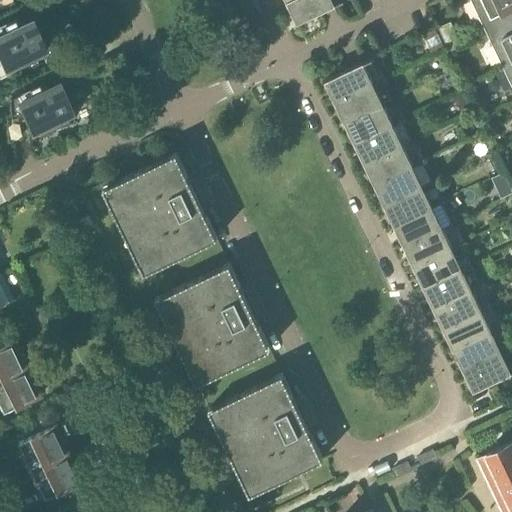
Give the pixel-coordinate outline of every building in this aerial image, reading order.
[(287,0),(297,22),(342,0),(287,0)] [(511,0),(471,0),(487,32),(511,20),(511,10),(511,8),(511,7),(511,0)] [(10,65),(49,46),(35,17),(21,24),(17,17),(0,25),(0,53),(4,53),(10,65)] [(503,65),(511,60),(511,20),(487,32),(503,65)] [(335,100),(386,76),(385,76),(382,77),(372,56),(325,79),(335,100)] [(511,84),(511,60),(503,65),(511,84)] [(345,121),(392,98),(382,78),(386,77),(386,76),(335,100),(345,121)] [(68,114),(75,111),(61,82),(44,90),(41,84),(11,98),(12,121),(14,121),(14,120),(30,119),(36,130),(38,129),(43,139),(73,124),(68,114)] [(464,92),(454,97),(461,112),(472,107),(464,92)] [(355,141),(405,117),(401,118),(392,98),(345,121),(355,141)] [(365,162),(412,139),(402,119),(406,118),(405,117),(355,141),(365,162)] [(375,183),(425,158),(421,159),(412,139),(365,162),(375,183)] [(177,151),(103,186),(144,272),(156,297),(197,383),(209,407),(250,493),(324,458),(282,372),(271,347),(229,261),(218,237),(177,151)] [(425,158),(375,183),(385,203),(431,181),(422,161),(425,159),(425,158)] [(504,171),(491,177),(496,187),(508,181),(504,171)] [(394,224),(445,199),(444,199),(441,201),(431,181),(385,203),(394,224)] [(445,199),(394,224),(404,244),(451,222),(441,202),(445,200),(445,199)] [(78,220),(83,230),(94,225),(89,215),(78,220)] [(460,242),(451,222),(404,244),(414,265),(464,241),(464,240),(460,242)] [(424,285),(470,263),(461,243),(464,241),(414,265),(424,285)] [(434,306),(484,282),(484,281),(480,283),(470,263),(424,285),(434,306)] [(1,274),(0,274),(0,307),(15,301),(1,274)] [(444,326),(490,304),(481,284),(484,282),(434,306),(444,326)] [(454,347),(504,323),(503,322),(500,324),(490,304),(444,326),(454,347)] [(463,368),(510,345),(500,325),(504,323),(454,347),(463,368)] [(119,324),(105,331),(123,369),(137,362),(119,324)] [(0,379),(29,365),(16,338),(0,345),(0,379)] [(511,344),(510,345),(463,368),(474,389),(511,370),(511,344)] [(29,365),(0,379),(0,401),(1,401),(5,410),(43,393),(29,365)] [(497,385),(490,389),(497,403),(505,399),(497,385)] [(57,423),(20,441),(25,450),(20,452),(29,471),(71,451),(57,423)] [(511,511),(511,439),(486,452),(488,455),(479,459),(504,511),(372,511),(371,511),(368,511),(361,511),(362,511),(361,511),(511,511)] [(165,455),(174,451),(169,440),(160,444),(165,455)] [(437,457),(433,449),(417,457),(421,465),(437,457)] [(71,451),(29,471),(38,489),(42,487),(46,496),(84,478),(71,451)] [(412,469),(408,461),(392,469),(396,477),(412,469)]
